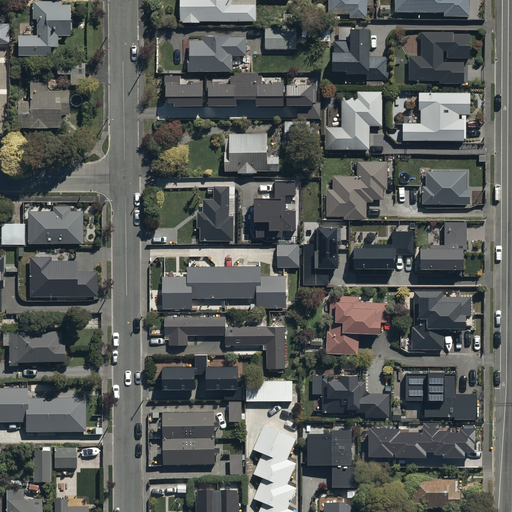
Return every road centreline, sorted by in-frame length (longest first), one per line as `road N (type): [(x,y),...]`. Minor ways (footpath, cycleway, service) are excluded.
road 1 (residential): [(127,511),(124,176)]
road 2 (residential): [(124,176),(124,0)]
road 3 (residential): [(124,176),(0,177)]
